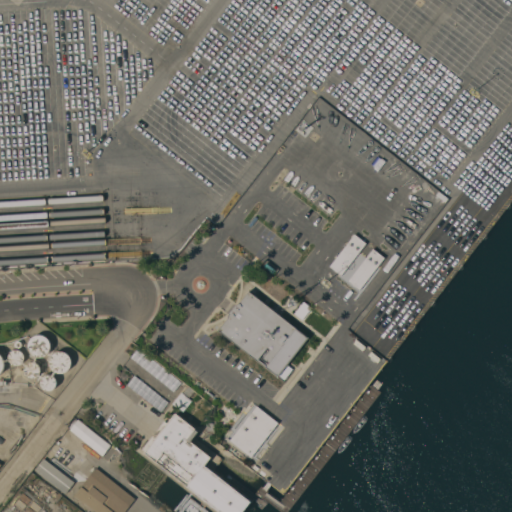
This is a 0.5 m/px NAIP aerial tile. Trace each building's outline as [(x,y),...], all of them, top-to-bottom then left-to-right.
[(340,275),(329,267),(354,234),(365,243),(340,275)] [(359,290),(348,281),(372,249),(384,258),(359,290)] [(308,337),(277,377),(218,330),(228,318),(229,314),(230,310),(232,308),(235,305),(239,303),(248,291),(308,337)] [(46,355),(45,356),(43,357),(41,357),(39,357),(37,357),(35,357),(34,356),(32,355),(31,353),(30,352),(29,350),(28,348),(28,346),(28,344),(29,342),(30,341),(31,339),(32,338),(34,337),(36,336),(37,335),(39,335),(41,335),(43,336),(45,337),(46,338),(48,339),(49,341),(50,342),(50,344),(50,346),(50,348),(50,350),(49,352),(48,353),(46,355)] [(173,392),(130,357),(138,347),(181,382),(173,392)] [(16,365),(15,365),(13,364),(11,363),(10,360),(9,358),(10,355),(11,353),(12,352),(14,351),(16,351),(18,351),(20,352),(22,353),(23,355),(24,358),(23,360),(23,362),(21,363),(19,365),(16,365)] [(66,371),(64,372),(62,373),(61,373),(59,373),(57,373),(55,372),(53,371),(52,370),(51,368),(50,366),(49,365),(49,363),(49,361),(49,359),(50,357),(51,356),(52,354),(54,353),(55,352),(57,351),(59,351),(61,351),(63,351),(65,352),(66,353),(68,354),(69,356),(70,358),(70,359),(71,361),(71,363),(70,365),(70,367),(69,368),(67,370),(66,371)] [(37,376),(35,377),(32,377),(29,377),(27,375),(26,373),(25,370),(25,368),(26,365),(27,364),(28,363),(30,362),(33,362),(35,362),(38,364),(39,366),(40,369),(40,370),(39,373),(38,375),(37,376)] [(55,388),(54,389),(53,390),(50,391),(49,391),(47,391),(46,390),(45,390),(44,389),(42,388),(41,386),(41,384),(40,383),(40,382),(41,380),(41,379),(43,377),(45,375),(48,375),(50,375),(51,375),(52,375),(54,376),(55,377),(55,378),(57,381),(57,382),(57,384),(56,387),(55,388)] [(169,402),(161,412),(126,385),(134,375),(169,402)] [(187,386),(194,391),(189,397),(183,392),(187,386)] [(251,457),(230,440),(256,406),(278,423),(251,457)] [(199,431),(191,441),(211,457),(205,465),(251,501),(242,511),(223,511),(142,449),(164,421),(167,423),(175,413),(199,431)] [(111,445),(102,456),(69,431),(70,429),(68,428),(69,427),(68,425),(73,418),(76,421),(77,420),(111,445)] [(214,422),(214,430),(206,431),(206,423),(214,422)] [(44,459),(74,483),(65,494),(35,471),(44,459)] [(134,498),(123,511),(94,511),(74,495),(96,467),(134,498)]
